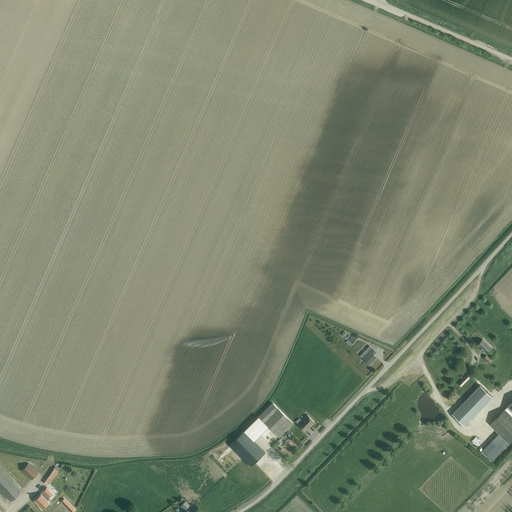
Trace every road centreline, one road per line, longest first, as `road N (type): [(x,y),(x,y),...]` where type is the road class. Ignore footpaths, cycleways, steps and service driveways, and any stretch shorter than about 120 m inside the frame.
road 1 (unclassified): [(364,392),(413,362),(470,299),(482,266)]
road 2 (unclassified): [(364,392),(482,266)]
road 3 (unclassified): [(239,511),(364,392)]
road 4 (unclassified): [(511,59),(375,0)]
